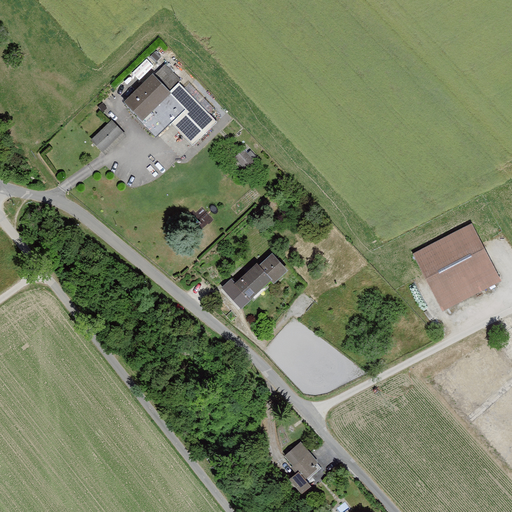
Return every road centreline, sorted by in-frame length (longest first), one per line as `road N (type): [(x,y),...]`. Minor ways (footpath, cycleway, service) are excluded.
road 1 (residential): [(0,187),(56,198),(156,273),(313,412)]
road 2 (track): [(0,215),(230,511)]
road 3 (track): [(313,412),(511,310)]
